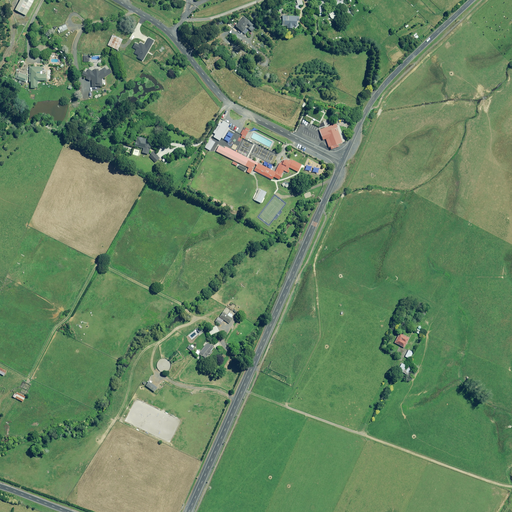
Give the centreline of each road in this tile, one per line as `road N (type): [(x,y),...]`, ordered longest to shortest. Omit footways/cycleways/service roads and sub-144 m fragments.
road 1 (tertiary): [(188,511),(342,161)]
road 2 (unclassified): [(342,161),(230,104),(171,35),(116,0)]
road 3 (tertiary): [(342,161),(384,84),(471,0)]
